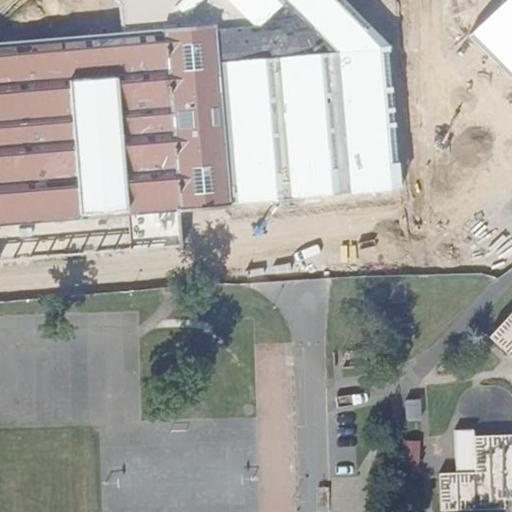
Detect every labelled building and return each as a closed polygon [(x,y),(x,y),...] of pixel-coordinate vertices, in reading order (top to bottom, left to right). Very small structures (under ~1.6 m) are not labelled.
[(0,0),(0,263),(177,248),(176,237),(226,232),(224,206),(226,206),(225,203),(214,61),(211,21),(159,26),(159,28),(0,41),(0,0)] [(388,46),(342,0),(233,0),(255,22),(277,0),(288,0),(339,51),(214,61),(225,203),(400,189),(388,46)] [(511,0),(502,0),(468,34),(511,77),(511,0)] [(435,473),(436,511),(503,509),(502,500),(508,500),(508,511),(511,511),(511,306),(486,336),(511,361),(511,435),(470,436),(471,472),(452,473),(435,473)] [(470,436),(470,429),(451,430),(452,473),(471,472),(470,436)] [(417,474),(419,442),(401,441),(400,473),(417,474)]
